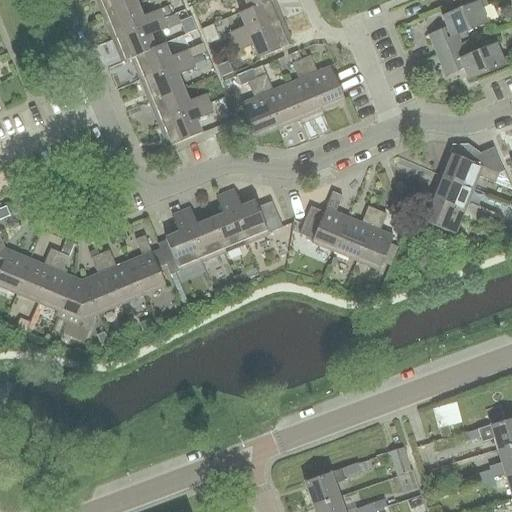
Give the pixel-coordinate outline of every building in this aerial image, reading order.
[(96,0),(104,18),(137,4),(135,0),(96,0)] [(274,0),(225,0),(227,4),(236,0),(244,0),(249,10),(273,0),(273,1),(274,0)] [(282,22),(273,1),(273,0),(249,10),(239,13),(245,27),(228,34),(232,43),(282,22)] [(429,36),(437,56),(461,46),(456,36),(487,23),(481,8),(487,6),(483,0),(442,17),(447,28),(429,36)] [(113,40),(163,19),(159,10),(142,17),(137,4),(104,18),(113,40)] [(161,11),(164,17),(171,15),(168,8),(161,11)] [(167,28),(179,24),(175,14),(163,19),(167,28)] [(167,28),(163,19),(113,40),(122,63),(131,59),(155,49),(155,48),(150,35),(167,28)] [(292,45),(282,22),(232,43),(236,52),(253,45),(259,59),(292,45)] [(140,81),(190,60),(187,51),(170,58),(164,44),(155,48),(155,49),(131,59),(140,81)] [(465,57),(461,46),(437,56),(445,76),(464,69),(468,80),(510,63),(507,57),(502,59),(496,45),(465,57)] [(194,69),(195,72),(206,68),(201,56),(190,60),(194,69)] [(310,57),(301,60),(322,110),(345,101),(331,68),(317,73),(310,57)] [(194,69),(190,60),(140,81),(149,103),(183,89),(178,76),(194,69)] [(322,110),(301,60),(292,64),(299,81),(286,86),(300,120),(322,110)] [(300,120),(286,86),(273,92),(266,75),(257,79),(278,129),(300,120)] [(278,129),(257,79),(248,83),(255,99),(241,105),(255,138),(278,129)] [(159,125),(209,104),(205,95),(188,102),(183,89),(149,103),(159,125)] [(213,113),(209,104),(159,125),(168,148),(202,134),(196,120),(213,113)] [(494,149),(471,157),(468,161),(449,153),(440,176),(473,190),(479,177),(495,184),(499,174),(503,172),(494,149)] [(468,203),(473,190),(440,176),(431,198),(481,219),(484,210),(468,203)] [(258,208),(255,201),(242,207),(235,191),(225,194),(246,244),(269,235),(268,234),(282,228),(272,202),(258,208)] [(334,252),(348,219),(335,213),(342,197),(333,193),(324,213),(311,207),(299,234),(313,240),(312,243),(334,252)] [(246,244),(225,194),(216,198),(223,215),(210,220),(224,253),(246,244)] [(481,219),(431,198),(421,221),(455,235),(461,221),(477,228),(481,219)] [(0,209),(0,220),(10,216),(6,207),(0,209)] [(356,261),(377,211),(368,207),(361,224),(348,219),(334,252),(356,261)] [(224,253),(210,220),(197,226),(190,209),(181,213),(202,263),(224,253)] [(379,271),(393,237),(379,232),(386,215),(377,211),(356,261),(379,271)] [(202,263),(181,213),(172,216),(179,233),(165,239),(166,241),(158,244),(166,265),(175,261),(179,272),(202,263)] [(158,268),(166,265),(158,244),(160,250),(152,253),(145,236),(136,240),(142,257),(129,262),(143,296),(165,287),(158,268)] [(59,253),(69,257),(74,244),(65,240),(59,253)] [(97,247),(88,251),(91,259),(100,255),(97,247)] [(0,287),(16,294),(30,261),(4,249),(0,253),(0,287)] [(38,303),(59,253),(50,250),(43,266),(30,261),(16,294),(38,303)] [(143,296),(129,262),(116,268),(109,251),(100,255),(120,305),(143,296)] [(60,312),(75,279),(62,274),(69,257),(59,253),(38,303),(60,312)] [(120,305),(100,255),(91,259),(98,275),(85,281),(98,314),(120,305)] [(98,314),(85,281),(81,282),(75,279),(60,312),(58,317),(79,326),(81,321),(98,314)] [(152,319),(139,324),(143,335),(148,333),(156,329),(152,319)] [(14,333),(22,336),(24,337),(30,324),(19,320),(14,333)] [(104,333),(96,336),(101,347),(108,344),(104,333)] [(457,403),(434,410),(439,429),(462,422),(457,403)] [(511,419),(490,426),(462,434),(465,442),(481,437),(487,440),(494,438),(498,450),(511,446),(511,419)] [(440,439),(450,436),(447,427),(438,430),(440,439)] [(511,472),(511,446),(498,450),(502,464),(489,467),(490,470),(474,474),(477,483),(511,472)] [(397,475),(411,471),(404,448),(390,453),(397,475)] [(339,497),(335,484),(344,481),(346,477),(361,471),(358,463),(342,469),(342,468),(331,473),(305,482),(313,507),(339,497)] [(511,472),(477,483),(479,492),(495,488),(496,491),(509,488),(511,497),(511,472)] [(344,511),(339,497),(313,507),(315,511),(344,511)] [(356,510),(356,511),(374,511),(376,511),(373,503),(356,510)]
